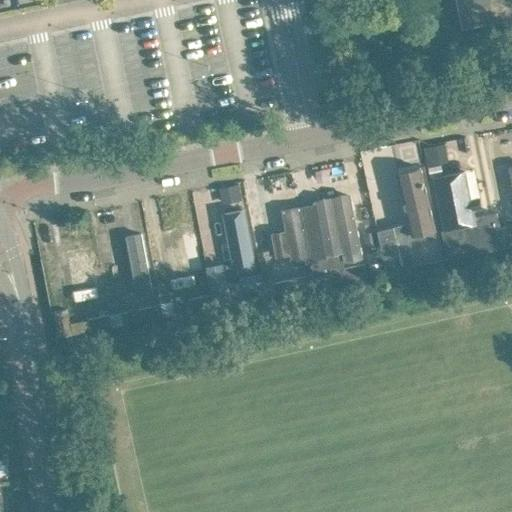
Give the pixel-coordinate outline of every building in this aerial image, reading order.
[(511,0),(456,0),(462,26),(511,15),(511,0)] [(384,155),(359,161),(373,224),(398,218),(384,155)] [(409,221),(378,228),(387,270),(416,264),(411,244),(421,242),(419,231),(433,228),(419,166),(397,171),(409,221)] [(470,197),(464,168),(436,173),(447,229),(475,223),(472,208),(482,206),(480,195),(470,197)] [(363,257),(349,191),(312,198),(323,255),(343,251),(345,261),(363,257)] [(258,264),(247,206),(240,207),(238,199),(222,202),(234,269),(258,264)] [(291,253),(294,266),(310,262),(299,205),(282,208),(286,224),(272,227),(278,256),(291,253)] [(502,236),(500,229),(496,212),(484,214),(489,239),(502,236)] [(474,216),(475,224),(442,230),(448,259),(492,251),(489,239),(484,214),(474,216)] [(511,246),(511,226),(500,229),(502,236),(489,239),(492,251),(511,246)] [(376,229),(364,231),(371,262),(383,260),(376,229)] [(189,272),(202,269),(194,230),(181,232),(189,272)] [(137,292),(156,288),(145,233),(126,237),(137,292)] [(275,281),(270,253),(257,255),(263,284),(274,281),(275,281)] [(345,280),(343,270),(343,268),(340,254),(311,260),(312,266),(314,274),(316,286),(345,280)] [(83,308),(101,304),(92,257),(74,261),(83,308)] [(228,292),(227,284),(222,262),(206,265),(212,294),(212,295),(228,292)] [(343,268),(343,270),(345,280),(367,276),(365,264),(343,268)] [(316,286),(314,274),(292,278),(292,279),(294,290),(316,286)] [(294,290),(292,279),(275,282),(274,281),(263,284),(265,296),(294,290)] [(241,288),(240,283),(240,282),(227,284),(228,292),(212,295),(214,306),(243,300),(241,288)] [(263,284),(241,288),(243,300),(265,296),(263,284)] [(214,306),(212,295),(212,294),(190,298),(190,299),(192,310),(214,306)] [(192,310),(190,299),(161,305),(163,316),(192,310)] [(163,316),(161,305),(161,304),(139,308),(139,309),(141,320),(163,316)] [(67,309),(54,311),(58,336),(71,334),(67,309)] [(141,320),(139,309),(111,315),(113,326),(141,320)] [(113,326),(111,315),(111,314),(86,319),(87,320),(89,331),(113,326)] [(89,331),(87,320),(71,323),(73,334),(89,331)]
